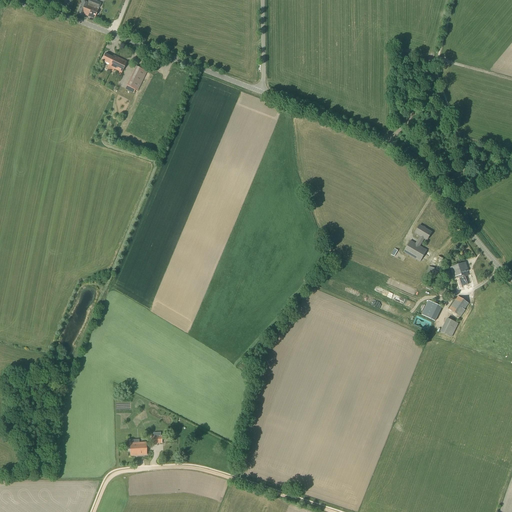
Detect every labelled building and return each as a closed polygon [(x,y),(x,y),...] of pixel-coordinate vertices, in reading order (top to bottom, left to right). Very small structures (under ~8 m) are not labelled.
[(101,3),(92,0),(88,0),(88,3),(82,1),(77,14),(83,16),(83,15),(94,19),(98,10),(101,3)] [(112,57),(105,54),(102,61),(109,64),(106,69),(111,71),(112,69),(121,73),(127,62),(113,55),(112,57)] [(138,91),(147,72),(136,67),(126,85),(138,91)] [(427,240),(432,233),(419,226),(415,233),(420,236),(415,244),(410,241),(403,253),(420,262),(427,251),(420,247),(425,239),(427,240)] [(437,282),(444,259),(437,257),(434,269),(429,267),(425,279),(437,282)] [(472,287),(467,271),(468,271),(466,263),(451,267),(454,277),(455,277),(458,287),(455,288),(456,292),(472,287)] [(444,298),(448,291),(443,289),(440,296),(444,298)] [(461,317),(465,310),(469,304),(458,296),(449,309),(461,317)] [(435,322),(442,307),(431,302),(424,316),(435,322)] [(452,338),(458,324),(447,318),(440,332),(452,338)] [(424,328),(429,330),(432,323),(427,321),(424,328)] [(161,436),(161,435),(150,436),(151,444),(162,444),(162,441),(166,440),(166,436),(161,436)] [(131,456),(146,455),(145,442),(130,443),(131,456)]
